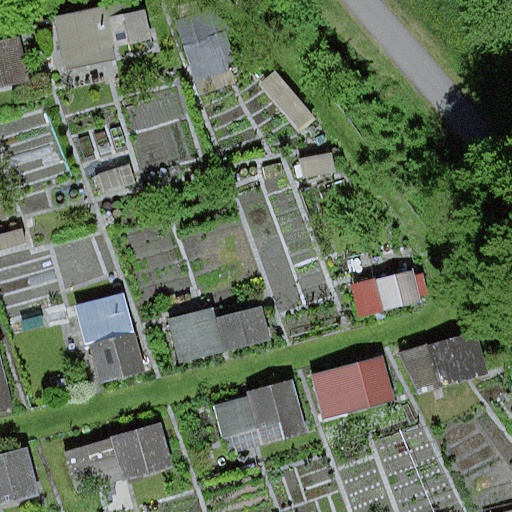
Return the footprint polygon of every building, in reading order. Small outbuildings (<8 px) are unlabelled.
[(138,0),(121,0),(66,15),(80,64),(150,45),(138,0)] [(27,36),(0,43),(0,80),(37,70),(27,36)] [(420,265),(363,278),(370,309),(427,296),(420,265)] [(150,369),(135,291),(95,299),(110,377),(150,369)] [(187,354),(290,334),(285,304),(181,324),(187,354)] [(489,367),(479,329),(412,346),(422,384),(489,367)] [(0,407),(23,403),(9,333),(0,334),(0,407)] [(388,348),(327,370),(341,409),(402,388),(388,348)] [(297,381),(232,397),(242,439),(308,423),(297,381)] [(163,416),(81,446),(95,483),(177,453),(163,416)] [(32,442),(0,452),(0,504),(48,488),(32,442)]
